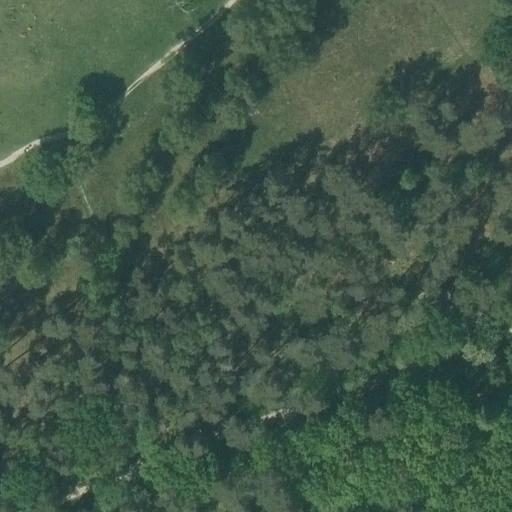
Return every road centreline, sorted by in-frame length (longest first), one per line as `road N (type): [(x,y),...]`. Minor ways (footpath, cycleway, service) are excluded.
road 1 (track): [(511,304),(168,435)]
road 2 (track): [(168,435),(0,501)]
